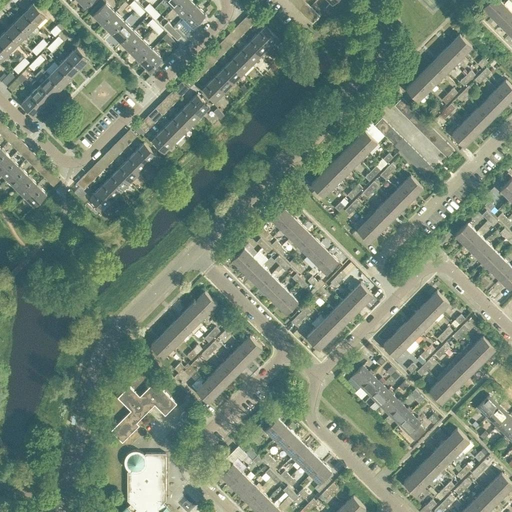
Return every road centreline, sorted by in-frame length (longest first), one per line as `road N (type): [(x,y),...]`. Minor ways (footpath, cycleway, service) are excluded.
road 1 (unclassified): [(195,253),(373,72),(387,43),(377,0)]
road 2 (residential): [(0,98),(59,157),(85,157),(220,22),(226,0)]
road 3 (unclassified): [(64,511),(102,348),(195,253)]
road 4 (residential): [(397,295),(375,261),(511,124)]
road 5 (residential): [(287,348),(193,447),(194,473),(233,511)]
road 6 (residential): [(317,375),(310,419),(395,505)]
road 7 (residential): [(506,324),(444,267),(426,268),(397,295)]
road 8 (residential): [(195,253),(287,348)]
